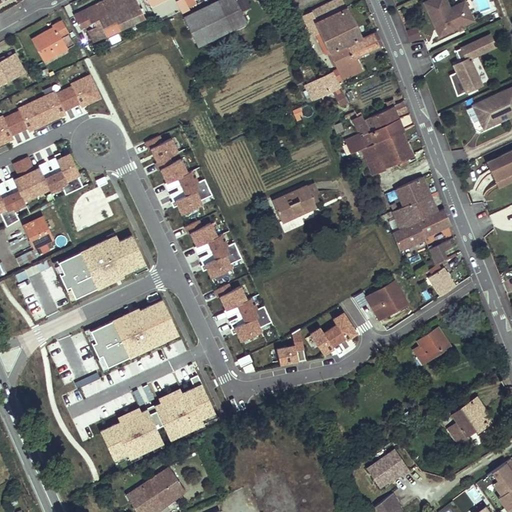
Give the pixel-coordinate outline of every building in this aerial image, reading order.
[(102,0),(74,14),(80,28),(83,26),(92,22),(114,10),(108,0),(102,0)] [(92,22),(100,39),(101,40),(145,18),(136,0),(133,0),(114,10),(92,22)] [(108,0),(114,10),(133,0),(108,0)] [(174,0),(180,10),(188,7),(184,0),(174,0)] [(198,45),(246,23),(235,0),(219,0),(185,17),(198,45)] [(247,0),(238,0),(243,11),(251,7),(247,0)] [(332,53),(335,51),(346,46),(359,40),(339,0),(334,0),(303,15),(312,34),(321,30),(332,53)] [(450,9),(446,0),(431,0),(424,3),(440,37),(459,28),(464,26),(474,21),(469,9),(461,13),(458,5),(450,9)] [(465,2),(458,5),(461,13),(469,9),(465,2)] [(92,43),(100,39),(92,22),(83,26),(92,43)] [(53,30),(34,39),(45,60),(63,51),(58,39),(67,34),(62,23),(52,28),(53,30)] [(415,27),(405,31),(410,42),(420,39),(415,27)] [(359,40),(346,46),(352,59),(354,58),(378,48),(372,33),(359,40)] [(468,62),(467,60),(495,47),(490,36),(456,51),(461,62),(454,66),(457,73),(450,76),(457,97),(482,85),(470,61),(468,62)] [(335,51),(341,64),(352,59),(346,46),(335,51)] [(0,85),(24,72),(14,54),(0,61),(0,85)] [(430,55),(419,56),(420,69),(431,68),(430,55)] [(352,59),(341,64),(337,66),(343,79),(360,71),(354,58),(352,59)] [(311,97),(329,89),(338,85),(329,66),(303,79),(311,97)] [(92,75),(0,109),(0,143),(14,138),(12,134),(66,114),(65,110),(100,97),(92,75)] [(338,85),(329,89),(331,96),(323,100),(326,107),(344,98),(338,85)] [(511,88),(474,107),(484,129),(500,122),(511,116),(511,88)] [(392,101),(389,95),(382,98),(385,104),(392,101)] [(362,127),(366,125),(395,113),(392,106),(399,103),(397,98),(392,101),(385,104),(359,115),(357,111),(349,115),(354,125),(359,123),(362,127)] [(395,113),(366,125),(372,137),(398,126),(400,125),(395,113)] [(500,122),(484,129),(486,133),(501,125),(500,122)] [(372,137),(383,162),(396,156),(398,160),(410,155),(398,126),(372,137)] [(178,158),(170,138),(161,141),(159,135),(146,141),(176,218),(202,208),(182,156),(178,158)] [(346,140),(350,147),(358,143),(359,143),(356,136),(346,140)] [(372,137),(359,143),(358,143),(364,157),(366,156),(370,167),(383,162),(372,137)] [(358,143),(350,147),(343,150),(346,157),(352,154),(355,161),(364,157),(358,143)] [(511,150),(487,163),(496,181),(511,173),(511,150)] [(392,181),(399,198),(425,187),(416,169),(392,181)] [(511,173),(496,181),(499,188),(511,181),(511,173)] [(278,215),(293,208),(291,203),(310,194),(303,178),(269,193),(278,215)] [(198,199),(208,198),(207,183),(197,184),(198,199)] [(425,187),(399,198),(386,204),(381,206),(384,214),(391,211),(395,222),(433,205),(425,187)] [(291,203),(293,208),(312,200),(310,194),(291,203)] [(433,205),(395,222),(389,225),(396,241),(421,231),(420,228),(445,218),(439,202),(433,205)] [(0,213),(5,224),(18,218),(13,207),(0,212),(0,213)] [(42,212),(24,220),(28,231),(30,230),(36,242),(51,235),(42,212)] [(233,270),(211,221),(201,226),(198,220),(184,226),(208,281),(233,270)] [(116,232),(54,256),(69,294),(146,265),(132,229),(117,235),(116,232)] [(439,245),(449,241),(446,233),(445,232),(424,240),(430,255),(441,251),(439,245)] [(234,245),(225,247),(229,262),(238,260),(234,245)] [(451,280),(439,261),(424,271),(437,289),(451,280)] [(450,276),(455,285),(468,277),(462,268),(450,276)] [(387,278),(360,294),(371,315),(399,300),(387,278)] [(252,311),(242,285),(230,289),(228,284),(214,290),(236,346),(262,336),(259,328),(269,323),(263,306),(252,311)] [(274,334),(279,344),(329,315),(351,302),(347,291),(274,334)] [(84,326),(100,365),(178,333),(163,295),(84,326)] [(329,315),(336,329),(358,316),(351,302),(329,315)] [(419,358),(425,354),(423,352),(435,344),(437,347),(445,342),(434,324),(413,337),(415,341),(410,344),(419,358)] [(274,351),(276,366),(306,361),(302,336),(291,337),(293,348),(274,351)] [(425,354),(437,347),(435,344),(423,352),(425,354)] [(195,363),(151,380),(158,399),(153,401),(167,435),(215,417),(195,363)] [(470,426),(489,413),(478,396),(483,393),(479,386),(461,398),(470,411),(463,415),(470,426)] [(111,460),(162,442),(149,404),(138,408),(133,393),(94,406),(91,398),(69,405),(73,416),(83,412),(87,423),(115,413),(117,419),(99,425),(111,460)] [(478,396),(489,413),(494,409),(483,393),(478,396)] [(455,421),(439,431),(447,442),(462,432),(455,421)] [(405,462),(390,440),(362,459),(375,477),(387,469),(395,464),(396,465),(397,467),(405,462)] [(164,457),(123,486),(141,511),(181,483),(165,458),(169,455),(165,449),(161,453),(164,457)] [(511,461),(511,452),(502,460),(506,466),(511,461)] [(505,511),(511,511),(511,480),(510,479),(511,477),(511,474),(510,472),(506,466),(502,460),(499,455),(481,467),(495,488),(492,491),(506,511),(505,511)] [(402,511),(395,501),(389,493),(391,492),(392,491),(387,484),(366,499),(374,511),(402,511)] [(473,484),(465,491),(474,502),(482,494),(473,484)] [(490,511),(481,498),(467,508),(470,511),(468,511),(490,511)] [(8,511),(22,511),(18,501),(11,505),(13,510),(8,511)]
